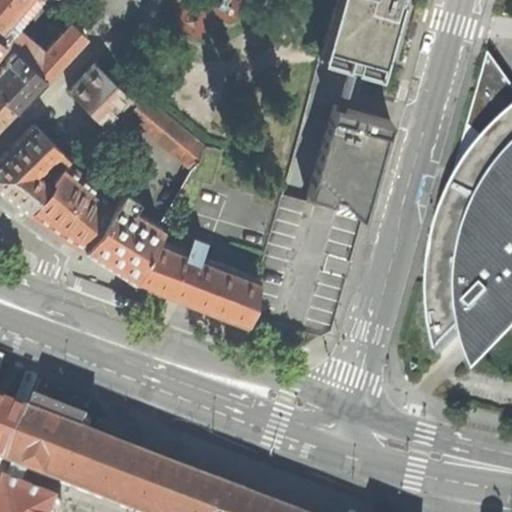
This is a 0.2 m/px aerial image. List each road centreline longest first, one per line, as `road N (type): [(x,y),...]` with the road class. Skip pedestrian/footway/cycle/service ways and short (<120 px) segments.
road 1 (residential): [(341,426),(461,0)]
road 2 (residential): [(0,299),(341,426)]
road 3 (residential): [(341,426),(511,469)]
